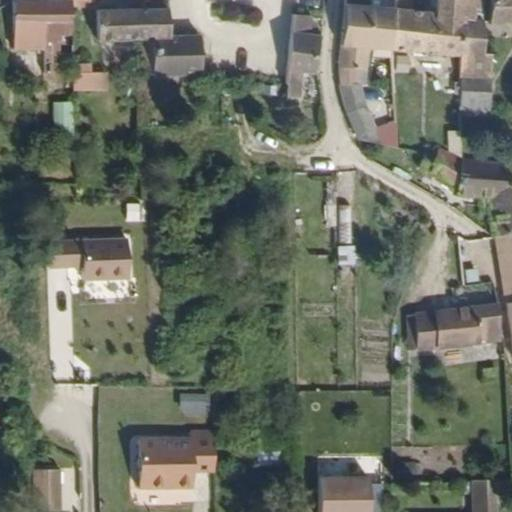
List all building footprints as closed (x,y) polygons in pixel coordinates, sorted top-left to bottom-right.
[(59,0),(59,3),(42,4),(42,34),(70,34),(69,13),(68,0),(59,0)] [(68,0),(69,13),(84,13),(85,1),(96,0),(95,0),(68,0)] [(396,57),(396,63),(462,71),(465,21),(482,20),(483,0),(435,0),(435,18),(394,16),(391,56),(396,57)] [(511,0),(490,0),(489,22),(511,22),(511,0)] [(339,66),(340,90),(354,91),(354,74),(367,74),(367,55),(391,56),(394,16),(394,4),(370,3),(370,14),(344,13),(339,66)] [(42,34),(42,4),(9,4),(11,54),(43,52),(42,34)] [(96,45),(104,45),(149,42),(168,42),(166,12),(150,12),(95,13),(96,45)] [(462,71),(462,78),(467,78),(487,77),(487,58),(480,57),(482,20),(465,21),(462,71)] [(304,78),(318,78),(322,40),(296,38),(291,89),(290,103),(301,104),(304,78)] [(168,42),(149,42),(149,46),(142,46),(142,49),(137,49),(138,81),(199,80),(198,40),(168,42)] [(70,46),(70,61),(104,60),(104,45),(96,45),(70,46)] [(104,72),(88,73),(87,63),(69,64),(70,91),(105,90),(104,72)] [(35,82),(35,102),(43,102),(43,67),(38,67),(38,80),(35,82)] [(340,90),(348,121),(364,120),(367,74),(354,74),(354,91),(340,90)] [(467,78),(466,105),(488,103),(487,77),(467,78)] [(51,137),(71,137),(70,102),(50,102),(51,137)] [(352,132),(360,150),(379,153),(364,120),(348,121),(352,132)] [(385,144),(384,153),(397,155),(397,145),(385,144)] [(490,217),(494,240),(511,235),(511,188),(509,171),(458,168),(435,155),(431,178),(458,193),(459,199),(464,200),(464,210),(477,212),(478,217),(490,217)] [(295,182),(292,232),(303,232),(304,254),(327,254),(327,183),(295,182)] [(350,206),(337,205),(336,242),(349,242),(350,206)] [(511,235),(494,240),(511,318),(511,235)] [(76,244),(77,271),(83,271),(83,284),(127,282),(127,243),(76,244)] [(68,271),(77,271),(76,244),(67,244),(68,271)] [(352,245),(334,246),(335,265),(353,265),(352,245)] [(421,358),(504,346),(507,346),(501,309),(415,322),(421,358)] [(177,415),(207,414),(206,394),(176,394),(177,415)] [(195,472),(209,471),(209,433),(186,432),(186,440),(133,440),(133,487),(187,487),(187,462),(195,462),(195,472)] [(55,472),(28,472),(28,499),(56,500),(55,472)] [(364,511),(365,480),(314,480),(313,511),(364,511)] [(55,511),(56,500),(28,499),(28,511),(50,511),(55,511)]
